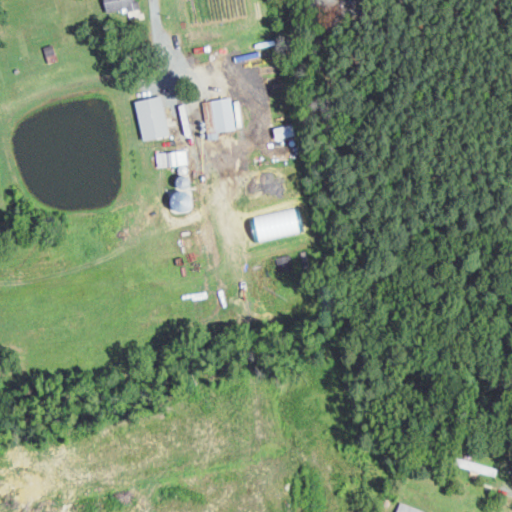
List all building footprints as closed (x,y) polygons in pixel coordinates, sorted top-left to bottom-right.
[(103,0),(107,13),(128,8),(129,12),(140,9),(137,0),(103,0)] [(41,45),(49,43),(51,51),(43,53),(41,45)] [(143,141),(170,135),(162,96),(135,101),(143,141)] [(236,129),(231,98),(203,101),(208,139),(218,138),(218,132),(236,129)] [(271,125),(293,121),(295,132),(273,136),(271,125)] [(157,152),(157,167),(187,165),(187,151),(157,152)] [(296,250),(304,248),(307,264),(300,266),(296,250)] [(423,511),(425,510),(399,501),(395,511),(423,511)]
